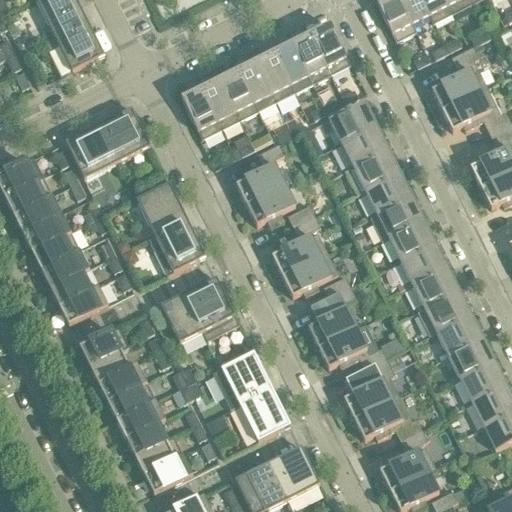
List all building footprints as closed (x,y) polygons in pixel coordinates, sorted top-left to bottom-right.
[(54,40),(86,24),(74,0),(41,0),(35,3),(54,40)] [(411,29),(396,0),(389,0),(376,7),(396,47),(416,37),(412,29),(411,29)] [(396,0),(411,29),(412,29),(428,20),(429,20),(419,0),(396,0)] [(452,19),(442,0),(419,0),(429,20),(428,20),(433,29),(452,19)] [(442,0),(452,19),(470,10),(465,0),(442,0)] [(465,0),(470,10),(489,0),(465,0)] [(2,20),(10,16),(3,2),(0,3),(0,16),(1,19),(2,20)] [(0,37),(8,33),(2,20),(1,19),(0,20),(0,37)] [(104,60),(86,24),(54,40),(60,52),(49,57),(60,80),(71,75),(72,77),(104,60)] [(312,42),(331,80),(350,70),(330,30),(310,40),(312,42)] [(487,45),(500,38),(496,30),(483,36),(487,45)] [(475,51),(487,45),(483,36),(470,43),(475,51)] [(331,80),(312,42),(310,40),(292,49),(313,89),(331,80)] [(448,58),(461,51),(457,43),(444,49),(448,58)] [(0,51),(6,63),(14,59),(8,45),(0,48),(0,51)] [(294,99),(313,89),(292,49),(274,58),(275,60),(294,99)] [(436,64),(448,58),(444,49),(431,56),(436,64)] [(442,90),(432,95),(442,116),(488,93),(474,66),(478,64),(473,52),(451,63),(458,76),(439,85),(442,90)] [(294,99),(275,60),(274,58),(256,67),(276,108),(294,99)] [(417,73),(430,67),(426,58),(413,65),(417,73)] [(13,77),(21,73),(14,59),(6,63),(13,77)] [(258,117),(276,108),(256,67),(238,76),(239,79),(258,117)] [(258,117),(239,79),(238,76),(219,86),(240,126),(258,117)] [(22,95),(30,91),(23,77),(15,81),(22,95)] [(221,135),(240,126),(219,86),(201,95),(202,97),(221,135)] [(488,93),(442,116),(452,137),(462,131),(465,136),(483,127),(490,140),(511,129),(506,118),(501,120),(488,93)] [(345,109),(358,103),(354,94),(341,101),(345,109)] [(221,135),(202,97),(201,95),(182,104),(202,145),(221,135)] [(327,118),(340,112),(336,103),(323,110),(327,118)] [(360,109),(329,124),(341,149),(372,133),(360,109)] [(315,125),(327,118),(323,110),(310,116),(315,125)] [(117,168),(150,152),(131,114),(98,131),(117,168)] [(293,142),(306,136),(302,127),(289,134),(293,142)] [(481,167),(470,173),(481,193),(511,177),(511,130),(511,129),(490,140),(496,153),(478,163),(481,167)] [(84,185),(117,168),(98,131),(65,147),(84,185)] [(372,133),(341,149),(353,172),(384,157),(372,133)] [(280,149),(293,142),(289,134),(276,140),(280,149)] [(241,162),(254,155),(250,147),(237,153),(241,162)] [(272,166),(284,160),(279,150),(239,170),(246,185),(236,190),(246,211),(285,191),(272,166)] [(61,173),(70,169),(63,155),(54,160),(61,173)] [(223,171),(236,164),(232,156),(219,162),(223,171)] [(353,172),(344,177),(356,200),(365,196),(396,180),(384,157),(353,172)] [(36,186),(44,183),(34,163),(0,179),(0,193),(4,202),(36,186)] [(70,191),(79,187),(72,174),(64,178),(70,191)] [(511,177),(481,193),(491,214),(501,209),(504,213),(511,209),(511,177)] [(396,180),(365,196),(377,219),(408,204),(396,180)] [(52,199),(44,183),(36,186),(4,202),(14,220),(45,204),(45,203),(52,199)] [(77,205),(86,201),(79,187),(70,191),(77,205)] [(155,241),(187,225),(169,188),(136,205),(155,241)] [(281,219),(295,212),(285,191),(246,211),(257,231),(267,226),(269,231),(283,224),(281,219)] [(23,238),(62,219),(52,199),(45,203),(45,204),(14,220),(23,238)] [(377,220),(370,223),(382,246),(389,243),(420,227),(408,204),(377,219),(377,220)] [(94,225),(102,221),(96,207),(87,212),(94,225)] [(298,243),(320,233),(309,211),(287,221),(298,243)] [(32,257),(71,237),(62,219),(23,238),(32,257)] [(101,239),(109,235),(102,221),(94,225),(101,239)] [(167,281),(206,262),(187,225),(155,241),(148,245),(167,281)] [(420,227),(389,243),(400,267),(432,251),(420,227)] [(41,275),(80,255),(71,237),(32,257),(41,275)] [(282,282),(328,259),(318,239),(296,249),(293,245),(280,251),(282,256),(272,262),(282,282)] [(107,264),(115,260),(108,246),(100,251),(107,264)] [(432,251),(400,267),(412,290),(443,274),(432,251)] [(82,278),(90,274),(80,255),(41,275),(50,293),(82,277),(82,278)] [(317,291),(338,280),(328,259),(282,282),(292,303),(303,297),(305,302),(319,295),(317,291)] [(114,278),(122,274),(115,260),(107,264),(114,278)] [(443,274),(412,290),(424,314),(455,298),(443,274)] [(91,295),(90,294),(82,278),(82,277),(50,293),(59,311),(91,295)] [(123,296),(132,292),(125,278),(116,283),(123,296)] [(345,282),(323,293),(329,303),(350,293),(345,282)] [(240,330),(235,320),(216,283),(183,299),(202,337),(207,346),(240,330)] [(91,295),(59,311),(69,330),(108,311),(98,291),(90,294),(91,295)] [(318,328),(308,333),(318,354),(357,334),(356,334),(344,309),(356,303),(350,293),(329,303),(310,312),(316,323),(318,328)] [(424,314),(417,317),(430,341),(436,337),(467,322),(455,298),(424,314)] [(180,348),(202,337),(183,299),(161,311),(180,348)] [(467,322),(436,337),(448,361),(479,345),(467,322)] [(146,342),(154,338),(147,324),(139,328),(146,342)] [(357,334),(318,354),(328,374),(339,369),(341,374),(359,365),(364,375),(386,364),(381,353),(378,355),(365,329),(356,334),(357,334)] [(121,356),(129,352),(119,332),(79,351),(89,371),(121,355),(121,356)] [(164,356),(157,342),(148,347),(155,360),(164,356)] [(479,345),(448,361),(460,385),(491,369),(479,345)] [(130,373),(129,372),(121,356),(121,355),(89,371),(98,389),(130,373)] [(170,370),(164,356),(155,360),(162,374),(170,370)] [(230,415),(239,410),(272,394),(254,357),(212,378),(230,415)] [(354,399),(344,405),(354,425),(400,402),(387,377),(392,375),(386,364),(364,375),(346,384),(351,395),(354,399)] [(107,407),(147,387),(137,368),(129,372),(130,373),(98,389),(107,407)] [(491,369),(460,385),(472,408),(503,392),(491,369)] [(196,386),(189,373),(181,377),(187,391),(196,386)] [(187,391),(181,377),(180,376),(172,381),(179,395),(187,391)] [(202,399),(196,386),(187,391),(194,403),(202,399)] [(117,426),(156,406),(147,387),(107,407),(117,426)] [(194,403),(187,391),(179,395),(186,408),(194,403)] [(511,411),(503,392),(472,408),(483,432),(511,417),(511,411)] [(258,447),(290,431),(272,394),(239,410),(258,447)] [(400,402),(354,425),(364,446),(374,440),(377,445),(395,436),(400,447),(422,436),(416,424),(412,426),(400,402)] [(158,429),(165,425),(156,406),(117,426),(126,444),(157,428),(158,429)] [(200,429),(193,415),(185,419),(192,434),(200,429)] [(511,417),(483,432),(496,456),(511,447),(511,417)] [(166,446),(166,445),(158,429),(157,428),(126,444),(135,462),(166,446)] [(207,443),(200,429),(192,434),(198,447),(207,443)] [(422,436),(400,447),(406,457),(427,446),(422,436)] [(144,480),(183,460),(173,441),(166,445),(166,446),(135,462),(144,480)] [(208,465),(216,461),(209,447),(201,451),(208,465)] [(301,452),(268,468),(287,506),(320,489),(301,452)] [(429,478),(436,474),(425,453),(404,464),(401,459),(387,466),(390,471),(379,476),(390,497),(428,477),(429,478)] [(154,499),(193,479),(183,460),(144,480),(154,499)] [(248,511),(274,511),(287,506),(268,468),(235,485),(248,511)] [(439,498),(429,478),(428,477),(390,497),(397,511),(410,511),(422,511),(427,510),(424,505),(439,498)] [(239,507),(232,493),(224,497),(231,511),(239,507)] [(506,495),(484,507),(486,511),(511,511),(511,496),(508,499),(506,495)] [(433,511),(448,511),(458,507),(453,496),(431,507),(433,511)] [(209,511),(203,501),(180,511),(209,511)]
